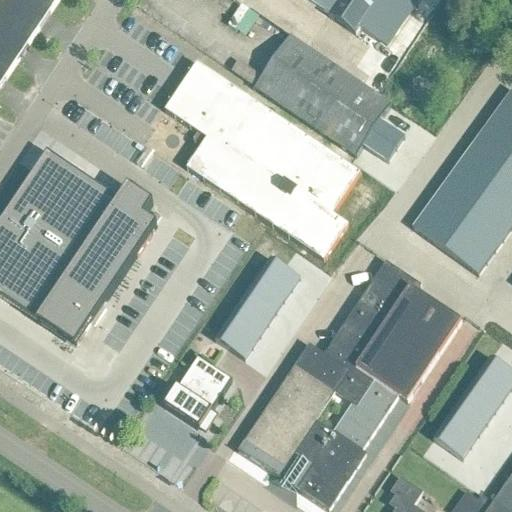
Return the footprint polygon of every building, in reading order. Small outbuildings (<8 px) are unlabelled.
[(0,0),(0,91),(62,0),(0,0)] [(360,32),(374,42),(401,0),(298,0),(355,39),(360,32)] [(234,1),(221,22),(248,38),(260,16),(234,1)] [(255,94),(355,161),(362,150),(371,137),(379,124),(391,108),(334,70),(308,52),(291,41),(255,94)] [(323,266),(348,230),(331,219),(359,177),(255,108),(233,94),(197,69),(165,116),(207,145),(188,173),(323,266)] [(511,97),(414,234),(478,281),(511,233),(511,97)] [(395,153),(404,140),(379,124),(371,137),(395,153)] [(386,166),(395,153),(371,137),(362,150),(386,166)] [(47,157),(0,227),(0,301),(75,351),(106,305),(107,306),(157,231),(144,222),(153,209),(127,192),(119,205),(47,157)] [(196,226),(214,200),(189,182),(171,208),(196,226)] [(270,264),(215,347),(245,366),(299,284),(270,264)] [(386,268),(332,349),(334,350),(326,362),(309,351),(238,458),(277,484),(297,496),(320,511),(331,511),(366,460),(362,457),(398,402),(408,408),(462,327),(417,297),(411,293),(415,287),(386,268)] [(141,395),(190,318),(152,294),(103,371),(141,395)] [(177,394),(165,413),(200,436),(202,434),(212,417),(233,386),(198,363),(178,394),(177,394)] [(511,378),(490,363),(435,444),(464,464),(511,393),(511,378)] [(491,511),(511,511),(511,483),(495,508),(491,511)] [(414,511),(413,511),(422,498),(400,484),(391,497),(396,501),(390,510),(392,511),(414,511)] [(491,511),(495,508),(483,499),(480,504),(467,496),(456,511),(491,511)]
